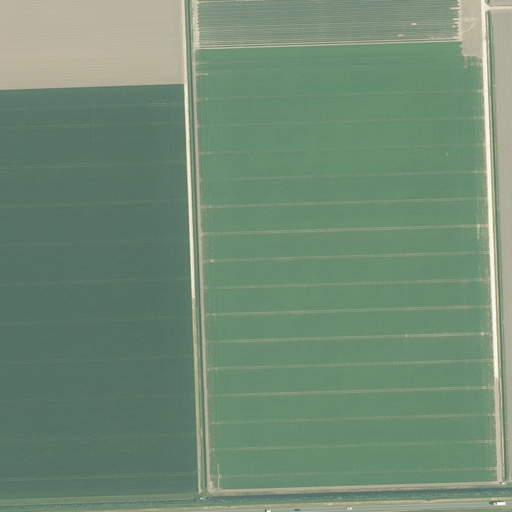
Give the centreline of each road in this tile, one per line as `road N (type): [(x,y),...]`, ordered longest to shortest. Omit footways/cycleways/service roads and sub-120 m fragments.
road 1 (track): [(193,298),(182,0)]
road 2 (trunk): [(511,504),(256,511)]
